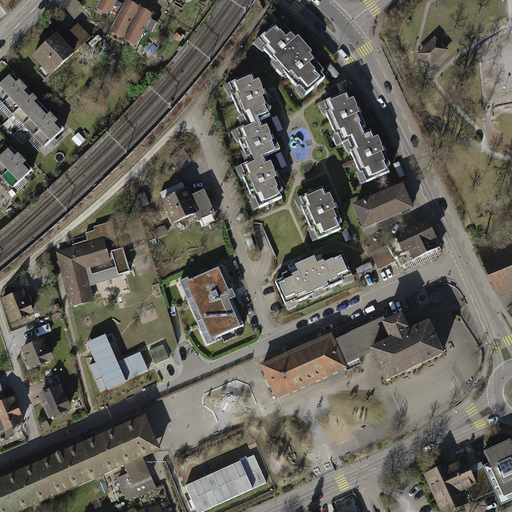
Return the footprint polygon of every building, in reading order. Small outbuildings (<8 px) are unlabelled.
[(102,0),(96,11),(110,19),(119,0),(102,0)] [(141,12),(126,3),(108,34),(123,43),(141,12)] [(153,18),(141,12),(123,43),(136,49),(153,18)] [(278,24),(259,40),(267,49),(265,51),(297,87),(298,85),(307,95),(325,79),(321,75),(324,72),(312,58),(310,56),(312,54),(299,39),(296,42),(293,39),(291,36),(292,35),(286,28),(283,31),(278,24)] [(57,36),(33,59),(51,78),(91,39),(78,25),(61,41),(57,36)] [(436,39),(420,54),(431,65),(447,51),(436,39)] [(13,76),(0,88),(0,98),(5,104),(23,87),(13,76)] [(231,89),(249,131),(262,125),(271,121),(268,115),(273,113),(262,86),(258,88),(254,79),(231,89)] [(23,87),(5,104),(15,114),(33,97),(23,87)] [(329,111),(326,112),(336,135),(339,134),(343,143),(349,141),(365,134),(363,127),(366,126),(354,98),(350,100),(347,92),(325,102),(329,111)] [(33,97),(15,114),(25,125),(43,108),(33,97)] [(43,108),(25,125),(35,136),(53,119),(43,108)] [(53,119),(35,136),(45,147),(64,130),(53,119)] [(274,150),(262,125),(249,131),(236,138),(252,171),(265,166),(274,160),(270,151),(274,150)] [(353,150),(351,151),(361,174),(364,173),(368,183),(390,173),(387,166),(391,165),(379,137),(375,139),(371,131),(365,134),(349,141),(353,150)] [(22,159),(11,148),(0,158),(0,171),(4,176),(22,159)] [(170,157),(179,169),(191,161),(183,149),(170,157)] [(32,170),(22,159),(4,176),(15,187),(32,170)] [(267,171),(265,166),(242,176),(260,216),(286,204),(283,196),(286,195),(273,168),(267,171)] [(402,187),(356,207),(365,227),(411,208),(402,187)] [(305,208),(302,209),(312,232),(315,231),(319,240),(341,231),(338,224),(342,222),(330,194),(326,196),(323,188),(300,198),(305,208)] [(186,191),(164,201),(174,224),(195,215),(197,221),(214,214),(204,192),(189,199),(186,191)] [(74,248),(60,252),(67,279),(65,280),(71,307),(92,301),(92,300),(86,275),(83,276),(81,269),(109,261),(109,260),(104,240),(115,237),(111,222),(94,227),(95,230),(86,233),(88,240),(73,245),(74,248)] [(388,245),(371,252),(379,269),(396,261),(394,257),(398,255),(402,265),(440,247),(429,223),(387,243),(388,245)] [(511,244),(482,256),(497,292),(511,286),(511,244)] [(122,248),(111,252),(118,274),(129,271),(122,248)] [(335,251),(315,259),(315,257),(305,261),(318,291),(323,288),(324,291),(344,282),(343,280),(353,275),(343,252),(337,255),(335,251)] [(296,265),(297,267),(278,276),(280,280),(274,282),(284,305),(294,301),(295,304),(314,295),(313,293),(318,291),(305,261),(296,265)] [(222,266),(187,281),(212,340),(245,326),(233,298),(235,297),(222,266)] [(23,291),(3,299),(12,320),(32,312),(23,291)] [(345,367),(344,364),(373,351),(386,380),(408,370),(408,372),(423,365),(422,364),(443,354),(429,323),(408,332),(406,328),(407,328),(401,316),(385,323),(384,319),(334,341),(331,335),(262,366),(277,398),(345,367)] [(103,336),(85,344),(94,365),(88,367),(99,393),(147,373),(139,353),(114,363),(103,336)] [(42,340),(23,348),(32,368),(50,360),(42,340)] [(160,346),(147,352),(153,365),(166,359),(160,346)] [(60,387),(40,395),(49,416),(69,408),(60,387)] [(13,399),(0,404),(0,428),(1,432),(0,432),(0,436),(2,441),(12,436),(13,433),(11,428),(23,422),(13,399)] [(83,444),(0,481),(0,511),(16,511),(125,465),(129,474),(118,479),(127,500),(156,488),(142,457),(159,449),(150,429),(145,417),(83,444)] [(511,438),(484,450),(489,463),(484,466),(501,505),(511,500),(511,438)] [(254,456),(186,486),(198,511),(201,511),(267,483),(254,456)] [(474,484),(463,457),(423,472),(438,511),(465,501),(460,489),(474,484)]
